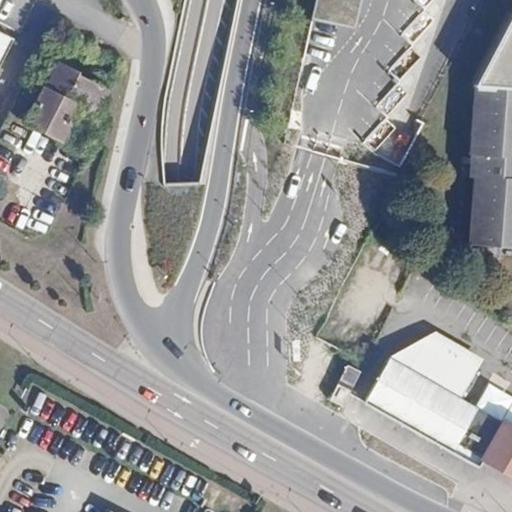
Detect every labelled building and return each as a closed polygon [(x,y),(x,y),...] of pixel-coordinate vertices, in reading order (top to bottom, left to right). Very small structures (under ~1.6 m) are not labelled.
[(511,8),(475,86),(511,89),(511,8)] [(0,62),(12,39),(0,32),(0,62)] [(85,132),(111,82),(93,73),(90,78),(77,71),(75,75),(55,64),(25,121),(77,148),(85,132)] [(468,157),(462,157),(461,175),(473,177),(468,244),(511,247),(511,89),(475,86),(468,157)] [(11,190),(0,209),(0,220),(31,236),(46,208),(11,190)] [(465,461),(488,419),(456,404),(481,360),(436,335),(386,357),(361,402),(465,461)] [(340,406),(357,372),(346,365),(328,399),(340,406)] [(511,486),(511,485),(511,432),(488,419),(465,461),(511,486)] [(30,506),(41,511),(103,511),(44,482),(30,506)]
